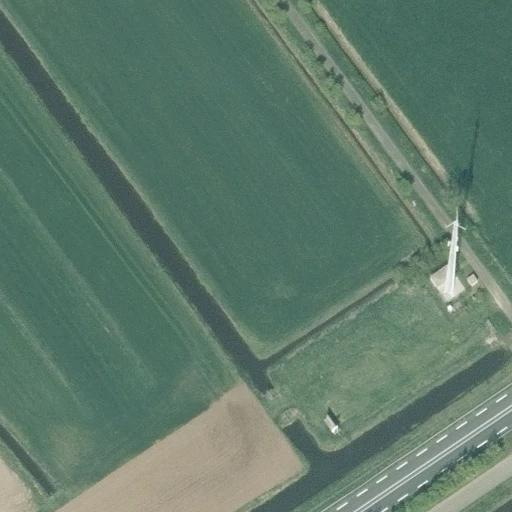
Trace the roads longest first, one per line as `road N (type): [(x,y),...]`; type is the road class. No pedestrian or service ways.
road 1 (unclassified): [(511,312),(280,0)]
road 2 (primary): [(360,511),(511,408)]
